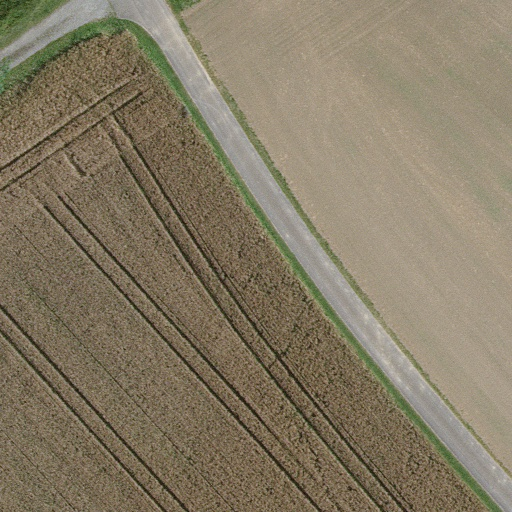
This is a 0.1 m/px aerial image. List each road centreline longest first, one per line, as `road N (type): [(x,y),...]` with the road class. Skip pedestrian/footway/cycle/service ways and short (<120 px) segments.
road 1 (track): [(511,504),(325,283),(148,0)]
road 2 (track): [(102,0),(0,68)]
